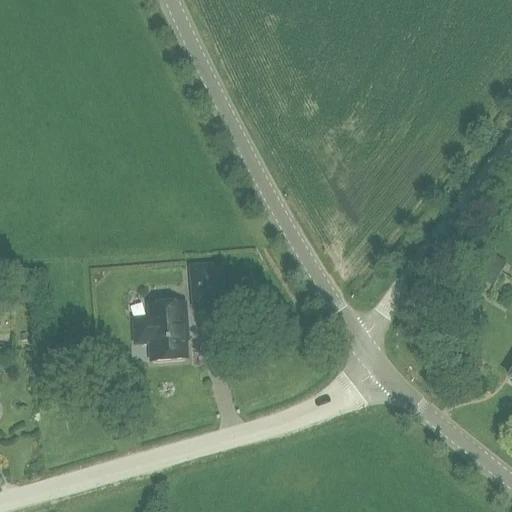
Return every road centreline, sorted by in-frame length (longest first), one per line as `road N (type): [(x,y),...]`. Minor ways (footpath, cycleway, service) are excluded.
road 1 (unclassified): [(0,503),(282,425),(333,405),(382,371)]
road 2 (unclassified): [(359,343),(279,218),(168,0)]
road 3 (unclassified): [(359,343),(511,137)]
road 4 (unclassified): [(511,487),(382,371)]
